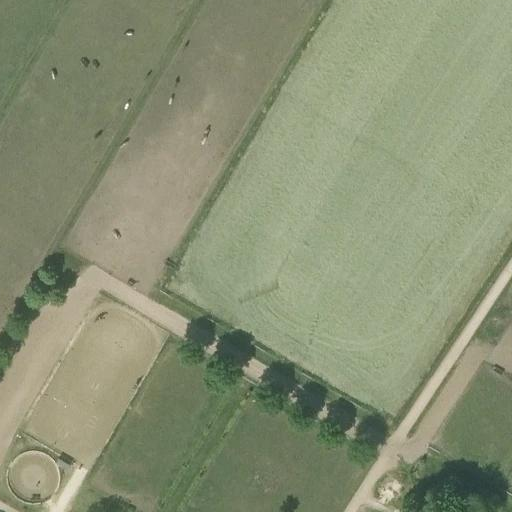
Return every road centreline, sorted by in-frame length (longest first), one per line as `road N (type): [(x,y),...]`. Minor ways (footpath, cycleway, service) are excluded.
road 1 (track): [(389,449),(106,285),(50,320),(0,403)]
road 2 (track): [(386,457),(511,266)]
